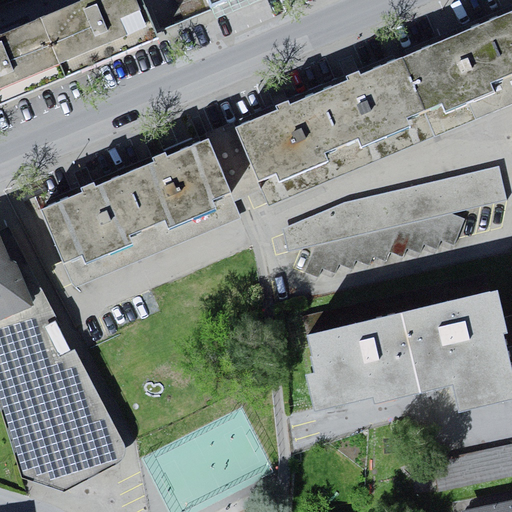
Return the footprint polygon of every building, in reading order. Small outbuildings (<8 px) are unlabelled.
[(88,0),(0,36),(0,106),(161,40),(144,0),(88,0)] [(511,17),(511,16),(400,61),(432,139),(511,108),(511,17)] [(400,61),(311,100),(341,171),(432,139),(400,61)] [(311,100),(234,131),(268,207),(341,171),(311,100)] [(208,140),(44,211),(72,273),(236,202),(208,140)] [(342,203),(282,228),(288,251),(314,245),(450,213),(507,199),(498,166),(342,203)] [(450,213),(314,245),(304,272),(317,277),(322,268),(334,274),(339,265),(351,269),(355,260),(368,265),(372,256),(386,261),(389,252),(403,257),(406,248),(420,254),(424,244),(436,249),(440,241),(453,245),(465,218),(450,213)] [(7,224),(0,226),(0,407),(22,477),(64,492),(119,462),(124,454),(125,446),(7,224)] [(511,292),(508,272),(299,318),(319,410),(455,380),(461,408),(511,396),(511,292)] [(511,444),(436,457),(440,486),(511,474),(511,444)] [(511,511),(511,501),(463,511),(511,511)]
